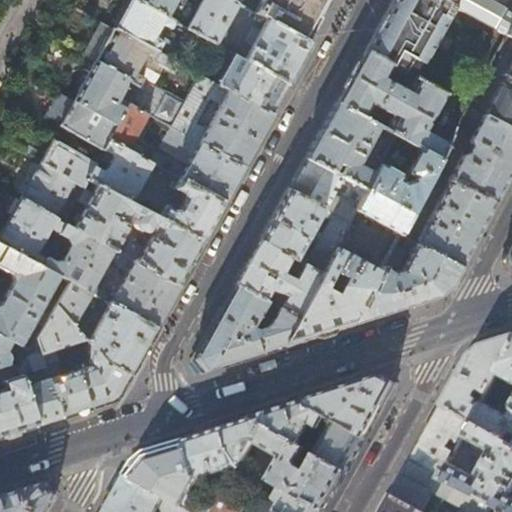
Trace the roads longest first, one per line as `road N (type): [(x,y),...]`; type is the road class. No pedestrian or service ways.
road 1 (residential): [(366,0),(166,360),(170,414)]
road 2 (secondary): [(170,414),(457,320)]
road 3 (residential): [(353,511),(457,320)]
